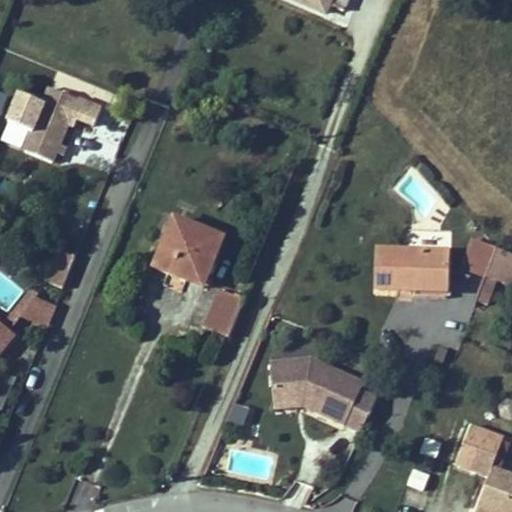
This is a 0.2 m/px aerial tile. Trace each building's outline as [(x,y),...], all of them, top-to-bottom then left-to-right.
[(296,0),(339,19),(348,0),(296,0)] [(51,105),(21,93),(2,139),(65,165),(90,102),(52,87),(48,96),(53,99),(51,105)] [(0,116),(1,117),(12,94),(0,89),(0,116)] [(190,276),(205,282),(223,240),(175,220),(155,268),(186,281),(190,276)] [(462,270),(486,279),(497,250),(474,242),(462,270)] [(50,284),(63,290),(75,260),(55,251),(52,259),(58,263),(50,284)] [(447,254),(381,251),(379,291),(416,292),(415,298),(445,299),(447,254)] [(0,268),(0,297),(11,307),(26,288),(0,268)] [(190,276),(186,281),(203,287),(205,282),(190,276)] [(479,278),(475,302),(490,305),(495,281),(479,278)] [(32,289),(11,319),(17,323),(23,315),(51,328),(61,306),(38,294),(32,289)] [(206,329),(230,339),(246,300),(221,290),(206,329)] [(0,361),(21,337),(0,319),(0,361)] [(306,407),(363,433),(377,399),(361,392),(364,384),(311,360),(270,364),(274,400),(303,398),(308,401),(306,407)] [(303,398),(274,400),(274,409),(306,407),(308,401),(303,398)] [(511,511),(511,475),(494,468),(505,439),(472,427),(457,466),(489,479),(475,511),(511,511)]
